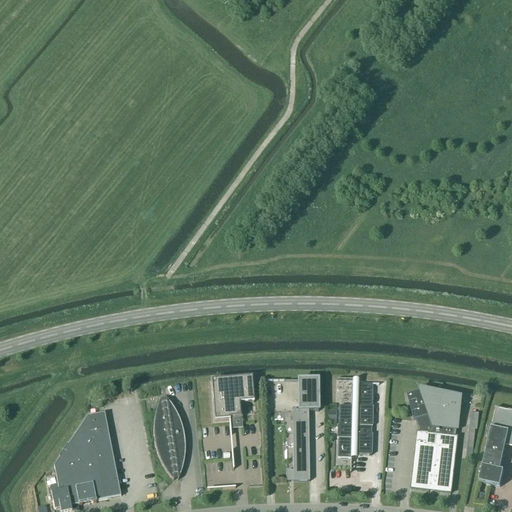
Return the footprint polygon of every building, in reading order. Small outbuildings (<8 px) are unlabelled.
[(214,423),(229,422),(229,420),(240,420),(238,405),(253,404),(251,379),(211,382),(214,423)] [(378,387),(378,386),(358,386),(359,381),(336,380),(336,381),(351,381),(350,407),(338,407),(338,427),(337,427),(336,440),(337,440),(337,460),(350,460),(349,474),(350,474),(350,460),(356,460),(356,456),(371,457),(371,436),(370,436),(370,428),(371,428),(372,408),(371,408),(371,387),(378,387)] [(286,483),(309,483),(308,413),(318,413),(317,382),(297,382),(298,412),(292,412),(293,472),(286,472),(286,483)] [(444,398),(424,396),(422,390),(406,395),(413,421),(415,420),(417,426),(420,427),(420,434),(417,433),(411,490),(450,494),(457,438),(455,438),(456,431),(458,431),(461,398),(445,396),(444,398)] [(173,482),(178,481),(179,479),(180,477),(181,474),(181,472),(182,469),(183,467),(183,464),(184,461),(184,459),(184,456),(185,454),(185,451),(185,449),(185,446),(184,443),(184,441),(184,438),(183,436),(183,433),(182,431),(182,428),(181,426),(180,423),(179,421),(178,418),(177,416),(175,414),(174,411),(173,409),(171,407),(170,405),(168,403),(167,401),(165,399),(160,399),(159,402),(158,404),(158,406),(157,409),(156,411),(155,414),(155,416),(154,419),(154,421),(154,424),(153,426),(153,429),(153,431),(153,434),(153,436),(154,439),(154,441),(154,444),(155,446),(155,449),(156,451),(157,454),(157,456),(158,459),(159,461),(160,463),(161,465),(163,468),(164,470),(165,472),(167,474),(168,476),(170,478),(173,482)] [(511,412),(495,409),(495,410),(496,410),(491,429),(479,483),(500,488),(503,472),(500,471),(505,446),(511,447),(511,412)] [(333,411),(330,411),(327,411),(327,422),(336,422),(336,411),(333,411)] [(57,486),(49,487),(53,511),(70,511),(70,508),(78,506),(78,507),(81,507),(81,505),(92,503),(93,505),(96,504),(95,503),(107,500),(120,498),(118,490),(108,436),(107,431),(104,415),(87,418),(68,446),(67,446),(65,448),(66,449),(61,457),(60,456),(58,458),(59,459),(54,468),(57,486)] [(473,450),(475,430),(469,430),(467,449),(473,450)]
